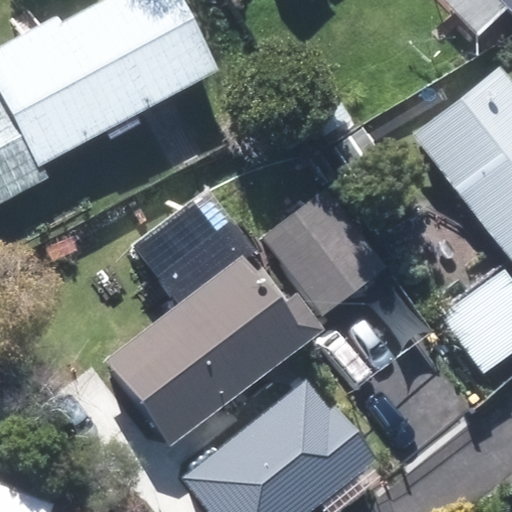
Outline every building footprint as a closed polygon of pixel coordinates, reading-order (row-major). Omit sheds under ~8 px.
[(0,197),(41,175),(35,163),(96,128),(101,137),(131,122),(126,113),(205,68),(166,0),(91,0),(48,24),(45,16),(0,41),(0,197)] [(511,0),(444,0),(476,33),(502,6),(510,16),(511,13),(511,0)] [(407,137),(511,267),(511,91),(493,67),(407,137)] [(304,110),(318,133),(346,116),(331,93),(304,110)] [(272,136),(284,151),(299,139),(288,124),(272,136)] [(330,149),(355,185),(382,166),(358,130),(330,149)] [(256,236),(318,317),(380,269),(319,190),(256,236)] [(97,359),(164,446),(311,330),(282,294),(267,307),(227,256),(97,359)] [(439,312),(484,372),(511,350),(511,285),(498,267),(439,312)] [(184,478),(210,511),(305,511),(373,458),(310,379),(184,478)] [(0,511),(41,511),(45,502),(0,486),(0,511)]
